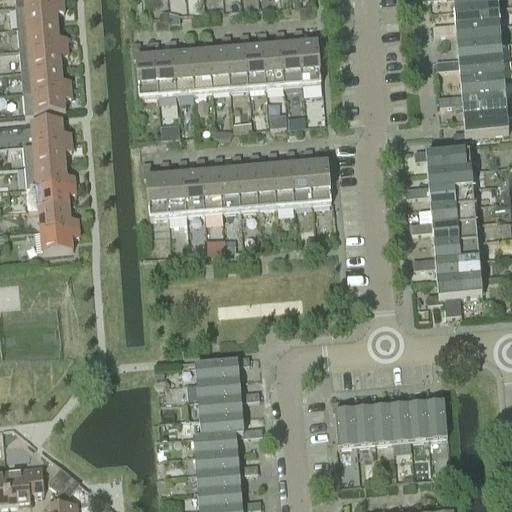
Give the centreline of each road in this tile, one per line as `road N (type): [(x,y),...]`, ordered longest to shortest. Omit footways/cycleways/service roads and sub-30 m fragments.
road 1 (residential): [(384,357),(357,0)]
road 2 (residential): [(296,511),(286,401),(292,371),(384,357)]
road 3 (residential): [(384,357),(508,346)]
